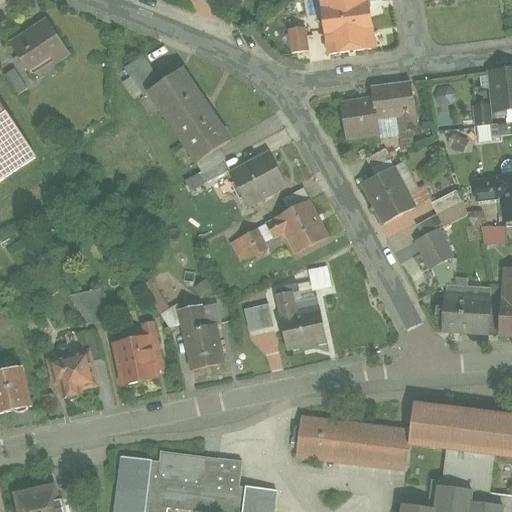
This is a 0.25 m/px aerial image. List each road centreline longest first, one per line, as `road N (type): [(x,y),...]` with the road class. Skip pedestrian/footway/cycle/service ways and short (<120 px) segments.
road 1 (residential): [(426,364),(0,448)]
road 2 (residential): [(426,364),(280,87)]
road 3 (residential): [(280,87),(243,52),(116,0)]
road 4 (residential): [(421,61),(280,87)]
